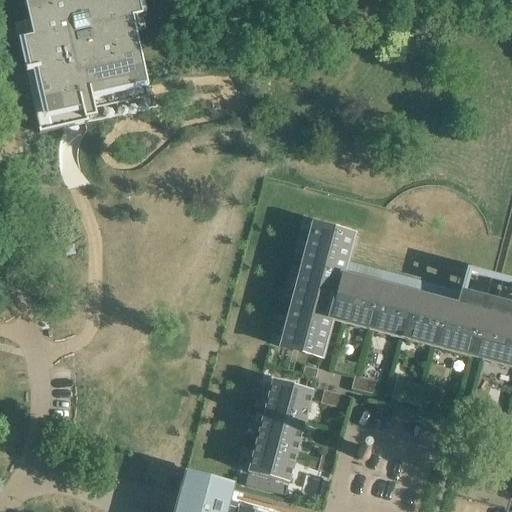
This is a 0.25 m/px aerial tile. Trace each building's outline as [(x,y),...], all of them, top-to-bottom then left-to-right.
[(23,0),(28,21),(16,24),(17,27),(17,28),(18,27),(20,40),(17,41),(18,41),(18,44),(19,44),(25,72),(28,87),(38,131),(38,135),(62,129),(63,129),(84,124),(85,124),(87,124),(86,120),(96,118),(94,110),(92,102),(146,90),(147,90),(133,30),(132,30),(130,19),(145,15),(144,12),(140,0),(23,0)] [(311,222),(303,220),(281,302),(289,304),(311,222)] [(290,312),(280,348),(320,359),(330,322),(336,299),(342,275),(345,264),(352,238),(312,228),(303,265),(296,288),(290,312)] [(511,511),(511,308),(494,303),(484,301),(345,264),(342,275),(336,299),(330,322),(470,359),(479,361),(511,369),(511,511)] [(304,367),(302,376),(315,380),(317,371),(304,367)] [(354,377),(350,390),(372,395),(375,382),(354,377)] [(271,384),(264,412),(304,422),(312,394),(271,384)] [(323,391),(320,404),(346,411),(350,398),(323,391)] [(410,391),(407,405),(425,409),(428,396),(410,391)] [(264,412),(255,446),(295,456),(304,422),(264,412)] [(511,417),(498,414),(495,427),(511,432),(511,431),(511,417)] [(255,446),(247,474),(288,484),(295,456),(255,446)] [(286,511),(229,497),(231,488),(185,476),(180,494),(180,496),(178,502),(175,511),(286,511)]
